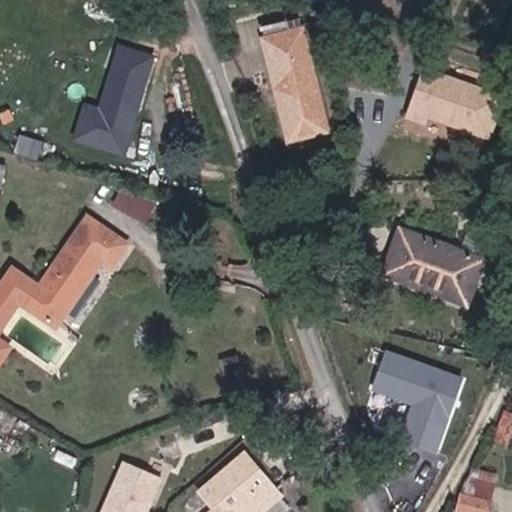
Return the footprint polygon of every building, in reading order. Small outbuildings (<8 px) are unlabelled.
[(337,132),(311,29),(271,40),(297,142),(337,132)] [(135,111),(151,58),(120,49),(104,101),(135,111)] [(385,92),(391,58),(352,51),(345,85),(385,92)] [(408,113),(493,139),(508,90),(423,64),(408,113)] [(147,219),(157,200),(125,190),(118,202),(147,219)] [(32,301),(63,323),(109,258),(118,264),(134,240),(96,213),(32,301)] [(466,303),(483,259),(482,259),(494,224),(486,221),(475,223),(468,232),(460,251),(400,230),(384,273),(466,303)] [(384,349),(373,390),(411,400),(400,441),(442,452),(464,370),(384,349)] [(508,446),(511,434),(511,413),(501,411),(492,441),(508,446)] [(265,511),(282,498),(245,455),(201,493),(217,511),(215,511),(265,511)] [(460,511),(488,511),(501,473),(477,466),(452,510),(460,511)]
